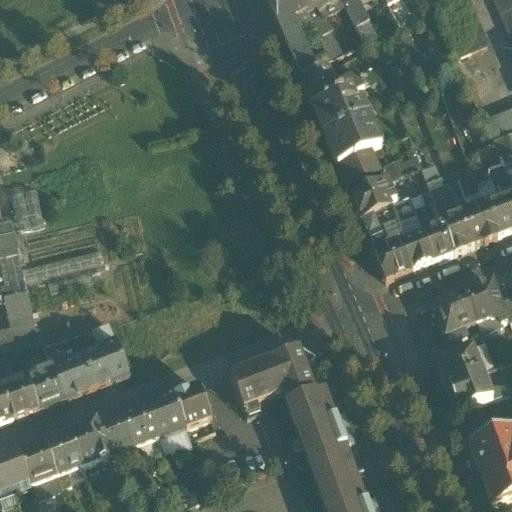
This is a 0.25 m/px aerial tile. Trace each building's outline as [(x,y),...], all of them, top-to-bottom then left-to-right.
[(293,24),(306,17),(296,0),(269,0),(265,3),(278,34),(298,80),(315,73),(311,65),(298,36),(293,24)] [(328,0),(296,0),(306,17),(315,12),(331,4),(328,0)] [(320,20),(344,7),(340,0),(338,0),(331,4),(315,12),(320,20)] [(361,11),(355,0),(340,0),(344,7),(366,48),(377,42),(361,11)] [(355,0),(361,11),(373,4),(370,0),(355,0)] [(511,0),(492,0),(500,16),(511,11),(511,0)] [(435,15),(457,64),(486,52),(465,2),(435,15)] [(511,11),(500,16),(511,44),(511,11)] [(325,55),(330,65),(341,60),(320,20),(315,12),(306,17),(312,29),(325,55)] [(298,36),(312,29),(306,17),(293,24),(298,36)] [(315,63),(311,65),(315,73),(330,65),(325,55),(313,61),(315,63)] [(363,92),(364,92),(381,83),(376,72),(359,81),(363,92)] [(317,78),(315,73),(298,80),(301,86),(317,78)] [(328,74),(317,78),(301,86),(312,113),(352,97),(364,92),(363,92),(359,81),(357,77),(334,87),(328,74)] [(357,109),(352,97),(312,113),(324,140),(368,121),(362,107),(357,109)] [(511,135),(511,111),(482,123),(489,139),(491,143),(503,139),(511,135)] [(368,122),(368,121),(324,140),(337,170),(370,155),(381,150),(368,122)] [(500,164),(510,160),(503,139),(491,143),(494,149),(500,164)] [(482,154),(490,173),(502,167),(500,164),(494,149),(482,154)] [(380,179),(370,155),(337,170),(347,193),(380,179)] [(511,159),(510,160),(500,164),(502,167),(511,190),(511,159)] [(384,172),(389,183),(401,178),(407,176),(402,165),(384,172)] [(511,195),(511,190),(502,167),(490,173),(488,173),(491,182),(497,197),(501,195),(503,199),(511,195)] [(436,210),(441,222),(452,218),(450,214),(452,214),(440,182),(438,182),(433,168),(422,172),(429,192),(436,210)] [(458,183),(469,212),(484,206),(477,187),(473,177),(458,183)] [(497,197),(491,182),(477,187),(484,206),(503,199),(501,195),(497,197)] [(389,206),(396,204),(392,196),(389,187),(383,186),(350,201),(361,226),(378,219),(378,218),(391,213),(389,207),(389,206)] [(406,191),(392,196),(396,204),(408,199),(410,199),(406,191)] [(11,199),(18,235),(45,229),(37,194),(11,199)] [(511,195),(503,199),(484,206),(496,242),(498,241),(497,240),(511,234),(511,195)] [(496,242),(484,206),(469,212),(462,214),(475,249),(483,246),(483,247),(496,242)] [(436,210),(415,217),(423,237),(443,229),(441,222),(436,210)] [(393,219),(391,213),(378,218),(378,219),(380,224),(364,232),(374,255),(402,245),(393,219)] [(462,214),(452,218),(441,222),(443,229),(454,258),(464,254),(463,253),(475,249),(462,214)] [(402,245),(423,237),(415,217),(414,215),(404,220),(402,216),(393,219),(402,245)] [(0,239),(14,236),(15,236),(12,223),(0,225),(0,239)] [(443,229),(423,237),(433,266),(454,258),(443,229)] [(0,239),(0,259),(18,256),(14,236),(0,239)] [(423,237),(402,245),(413,273),(433,266),(423,237)] [(386,283),(413,273),(402,245),(374,255),(386,283)] [(27,294),(29,300),(108,282),(102,253),(21,271),(18,256),(0,259),(0,265),(5,286),(7,298),(27,294)] [(492,284),(465,294),(477,327),(486,323),(490,333),(502,328),(501,327),(506,325),(506,324),(503,317),(505,317),(500,305),(492,284)] [(3,299),(8,322),(31,317),(33,317),(29,300),(27,294),(7,298),(5,286),(0,287),(3,299)] [(464,331),(477,327),(465,294),(433,306),(445,338),(464,331)] [(503,317),(506,324),(511,322),(511,299),(500,305),(505,317),(503,317)] [(34,331),(31,317),(8,322),(10,331),(12,336),(34,331)] [(97,351),(115,345),(108,327),(91,334),(97,351)] [(13,344),(12,336),(10,331),(0,332),(0,355),(15,352),(13,344)] [(445,338),(449,347),(468,340),(464,331),(445,338)] [(13,344),(15,352),(16,355),(45,346),(43,335),(13,344)] [(96,358),(83,363),(94,395),(128,382),(115,345),(97,351),(95,353),(96,358)] [(472,352),(481,375),(494,371),(485,347),(472,352)] [(437,364),(446,389),(481,375),(472,352),(472,351),(437,364)] [(379,511),(376,502),(367,505),(346,449),(355,446),(345,417),(336,421),(325,392),(315,396),(307,373),(313,364),(301,355),(299,352),(231,377),(244,412),(283,397),(292,423),(298,421),(302,432),(296,434),(307,464),(313,462),(318,474),(312,476),(323,507),(329,505),(331,511),(379,511)] [(58,370),(60,369),(57,360),(54,353),(46,356),(50,365),(56,363),(58,370)] [(67,369),(70,368),(66,357),(57,360),(60,369),(67,367),(67,369)] [(64,406),(94,395),(83,363),(70,368),(67,369),(67,367),(60,369),(58,370),(56,363),(50,365),(52,372),(64,406)] [(52,372),(50,365),(34,371),(37,377),(52,372)] [(38,415),(64,406),(52,372),(37,377),(35,378),(36,382),(27,385),(38,415)] [(2,395),(27,385),(22,373),(0,381),(0,390),(1,393),(2,395)] [(488,394),(481,375),(446,389),(457,417),(501,400),(497,390),(488,394)] [(13,425),(38,415),(27,385),(2,395),(13,425)] [(497,390),(501,400),(509,397),(505,387),(497,390)] [(199,389),(173,398),(186,433),(212,423),(199,389)] [(0,429),(13,425),(2,395),(1,393),(0,393),(0,429)] [(160,443),(186,433),(173,398),(147,407),(160,443)] [(134,452),(160,443),(147,407),(121,417),(134,452)] [(109,461),(134,452),(121,417),(96,426),(109,461)] [(83,471),(109,461),(96,426),(70,436),(83,471)] [(511,434),(511,432),(469,448),(492,510),(511,502),(511,434)] [(160,443),(165,455),(169,453),(172,460),(193,452),(186,433),(160,443)] [(68,476),(83,471),(70,436),(44,445),(45,446),(57,480),(68,476)] [(160,443),(134,452),(139,465),(165,455),(160,443)] [(30,486),(31,490),(57,480),(45,446),(19,456),(30,486)] [(0,496),(30,486),(19,456),(18,455),(0,461),(0,496)] [(83,471),(68,476),(73,488),(87,483),(83,471)] [(62,493),(57,480),(31,490),(32,493),(36,503),(62,493)] [(193,498),(188,485),(177,489),(182,502),(193,498)] [(31,490),(30,486),(0,496),(0,507),(1,511),(5,511),(19,507),(16,499),(32,493),(31,490)]
